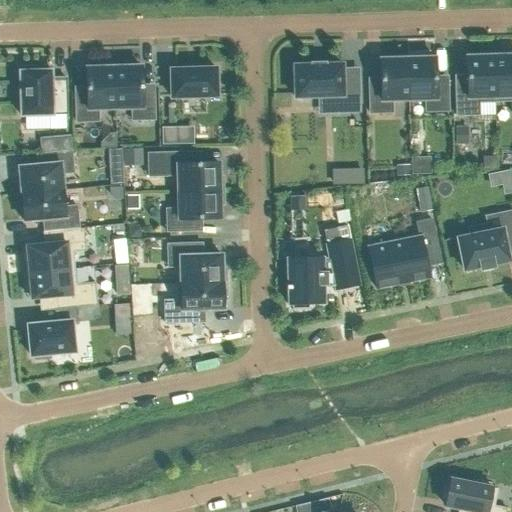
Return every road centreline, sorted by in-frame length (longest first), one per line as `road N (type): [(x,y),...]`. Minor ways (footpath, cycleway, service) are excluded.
road 1 (residential): [(250,28),(263,363)]
road 2 (residential): [(263,363),(0,421)]
road 3 (residential): [(143,511),(403,444)]
road 4 (residential): [(250,28),(511,19)]
road 5 (residential): [(511,313),(263,363)]
road 6 (residential): [(0,33),(250,28)]
